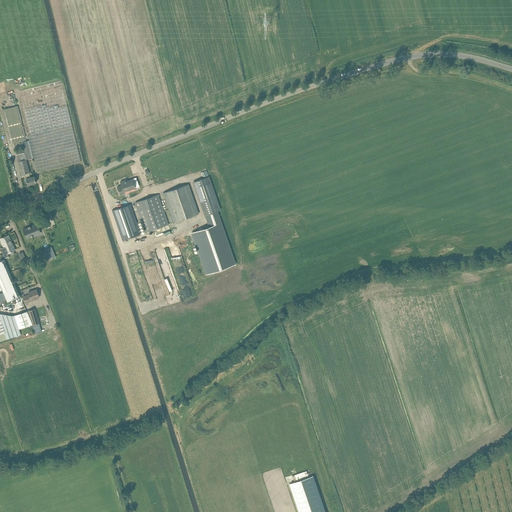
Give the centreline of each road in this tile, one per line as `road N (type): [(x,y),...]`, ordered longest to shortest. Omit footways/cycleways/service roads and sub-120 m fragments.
road 1 (secondary): [(0,216),(216,122),(396,59),(445,54),(511,71)]
road 2 (track): [(396,511),(511,439)]
